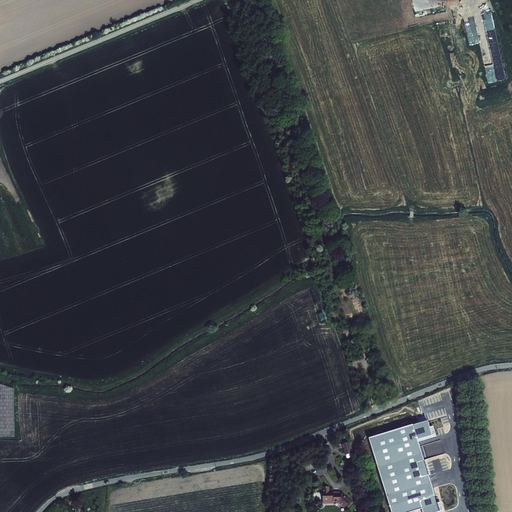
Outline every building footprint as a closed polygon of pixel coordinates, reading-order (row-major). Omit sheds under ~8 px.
[(493,64),(495,72),(503,69),(501,62),(493,64)] [(0,436),(14,437),(13,386),(0,382),(0,436)] [(422,511),(435,511),(438,511),(416,440),(431,436),(426,421),(368,438),(390,511),(409,511),(421,509),(422,511)] [(353,453),(350,442),(342,445),(346,455),(353,453)] [(322,493),(320,493),(321,505),(332,504),(333,504),(338,504),(343,508),(351,501),(347,497),(345,498),(339,493),(332,493),(332,492),(328,492),(328,487),(322,487),(322,493)]
